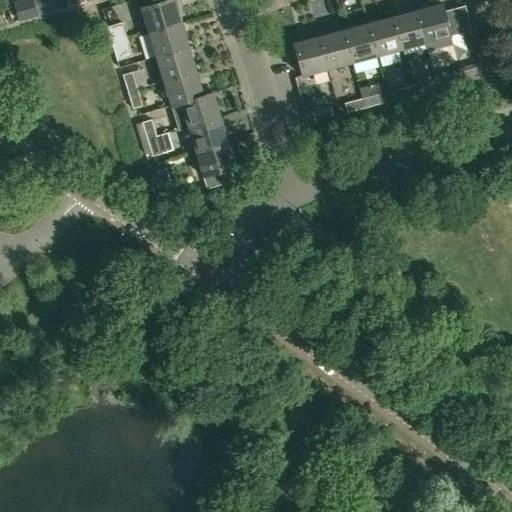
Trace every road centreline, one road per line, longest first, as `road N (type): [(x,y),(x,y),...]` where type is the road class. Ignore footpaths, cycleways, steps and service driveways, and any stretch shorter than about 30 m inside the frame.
road 1 (tertiary): [(506,511),(215,285)]
road 2 (tertiary): [(215,285),(0,130)]
road 3 (tertiary): [(294,194),(511,128)]
road 4 (residential): [(294,194),(238,15)]
road 5 (tertiary): [(215,285),(294,194)]
